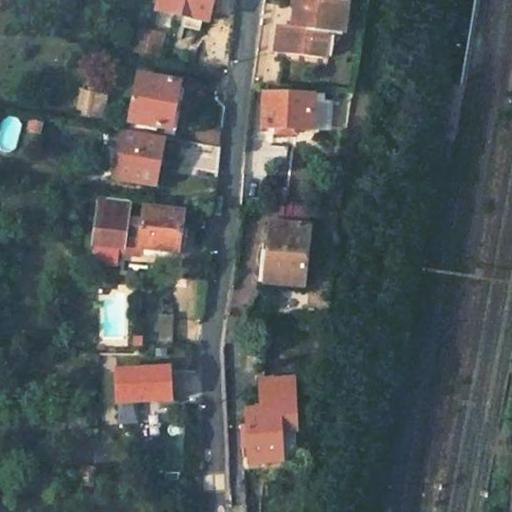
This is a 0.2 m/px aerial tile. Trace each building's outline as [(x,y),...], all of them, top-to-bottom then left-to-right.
[(211,0),(160,0),(158,13),(206,26),(211,0)] [(276,37),(272,64),(317,71),(322,44),(335,46),(342,11),(337,10),(338,0),(310,0),(310,6),(298,4),(291,39),(276,37)] [(126,32),(103,26),(98,49),(120,56),(126,32)] [(135,35),(126,32),(120,56),(136,59),(141,37),(135,35)] [(163,42),(141,37),(136,59),(158,65),(163,42)] [(178,86),(138,78),(131,123),(169,133),(178,86)] [(93,94),(82,92),(77,120),(88,122),(93,94)] [(266,99),(260,131),(300,138),(306,105),(266,99)] [(87,128),(77,126),(71,155),(83,157),(87,128)] [(218,136),(190,131),(187,149),(216,155),(218,136)] [(160,148),(120,139),(110,182),(151,189),(160,148)] [(216,155),(187,149),(182,172),(213,178),(216,155)] [(130,204),(103,200),(97,241),(122,244),(121,251),(120,256),(137,259),(139,249),(176,256),(182,218),(145,212),(144,223),(128,220),(130,204)] [(259,264),(258,285),(301,288),(306,230),(270,227),(266,264),(259,264)] [(122,244),(97,241),(96,247),(121,251),(122,244)] [(169,317),(139,316),(138,343),(168,344),(169,317)] [(225,317),(222,343),(240,345),(244,318),(225,317)] [(114,406),(114,426),(133,425),(133,405),(166,405),(165,372),(113,373),(114,406)] [(246,412),(248,466),(279,463),(279,433),(293,432),(291,382),(258,383),(260,411),(246,412)]
